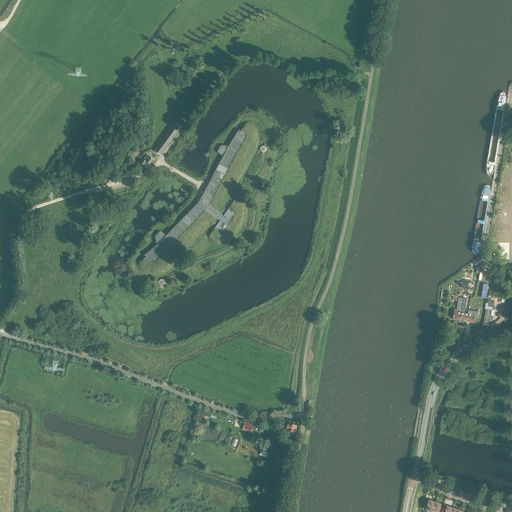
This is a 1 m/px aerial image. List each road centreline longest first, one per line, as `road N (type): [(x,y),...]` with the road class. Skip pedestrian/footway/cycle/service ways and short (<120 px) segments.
road 1 (unclassified): [(289,511),(301,416),(245,417),(0,333)]
road 2 (tertiary): [(413,477),(430,396),(445,366),(477,340),(511,331)]
road 3 (track): [(272,502),(178,469),(196,400)]
